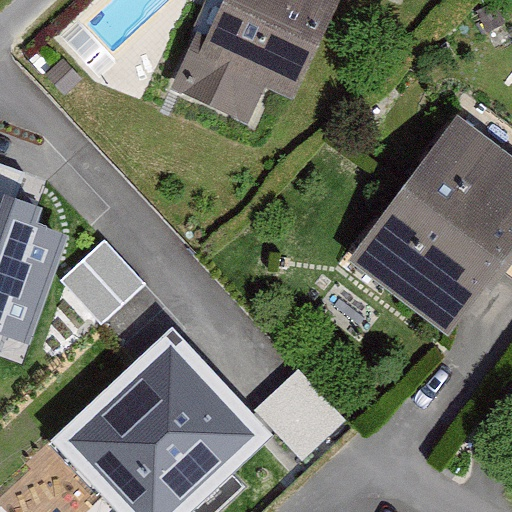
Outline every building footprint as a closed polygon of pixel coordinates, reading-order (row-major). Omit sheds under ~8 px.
[(225,0),(178,96),(255,131),(270,95),(295,106),(344,0),(225,0)] [(511,259),(511,162),(458,121),(347,264),(448,342),(511,259)] [(63,238),(0,216),(0,340),(25,349),(63,238)] [(109,235),(63,274),(103,321),(149,281),(109,235)] [(176,329),(54,441),(119,511),(187,511),(273,433),(176,329)] [(306,457),(347,416),(298,365),(256,406),(306,457)]
